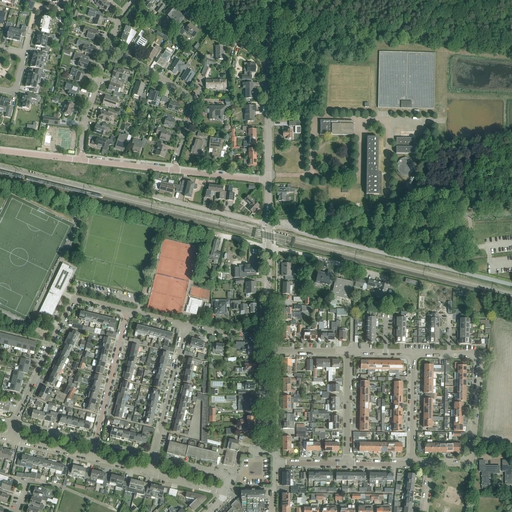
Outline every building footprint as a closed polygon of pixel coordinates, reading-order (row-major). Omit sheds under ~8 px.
[(14,5),(15,0),(2,0),(2,1),(9,4),(8,7),(14,9),(15,6),(14,5)] [(111,5),(107,2),(104,0),(100,0),(99,0),(95,0),(95,1),(95,3),(97,4),(96,5),(100,8),(101,7),(106,11),(111,5)] [(148,0),(145,5),(149,8),(155,1),(159,4),(157,6),(159,7),(156,11),(159,14),(165,6),(160,3),(162,0),(148,0)] [(171,6),(168,10),(164,14),(179,25),(185,17),(182,15),(181,16),(176,12),(177,11),(171,6)] [(103,15),(99,12),(98,11),(98,12),(90,9),(88,16),(96,19),(94,25),(100,27),(102,21),(103,21),(104,18),(102,18),(103,15)] [(41,25),(40,29),(42,29),(41,32),(47,34),(48,34),(52,19),(43,17),(42,21),(41,21),(40,25),(41,25)] [(13,40),(16,29),(11,27),(12,24),(7,22),(5,32),(8,33),(6,39),(13,40)] [(191,23),(186,29),(184,26),(179,32),(182,35),(185,31),(193,37),(199,30),(198,30),(190,24),(191,23)] [(25,37),(27,27),(22,26),(21,30),(16,29),(13,40),(20,42),(21,36),(25,37)] [(97,38),(98,35),(99,32),(85,27),(83,33),(88,35),(87,38),(94,40),(95,37),(97,38)] [(136,33),(131,29),(132,28),(128,27),(127,27),(126,27),(125,28),(125,29),(124,32),(123,35),(122,38),(121,39),(122,39),(122,40),(123,41),(125,42),(124,43),(128,45),(136,33)] [(135,40),(133,43),(137,45),(134,49),(137,50),(137,49),(141,51),(142,49),(143,49),(145,45),(147,42),(141,38),(143,35),(140,33),(135,40)] [(54,40),(55,36),(48,34),(47,34),(46,36),(38,35),(37,40),(48,43),(49,44),(50,39),(54,40)] [(47,49),(48,43),(37,40),(35,46),(43,48),(42,51),(48,52),(49,49),(47,49)] [(78,45),(77,46),(79,46),(84,48),(82,52),(87,53),(91,55),(94,48),(90,47),(86,46),(87,42),(81,40),(79,40),(78,45)] [(155,53),(158,55),(162,48),(157,45),(154,50),(150,48),(145,56),(151,60),(155,53)] [(225,46),(216,46),(216,60),(224,60),(224,52),(225,52),(225,46)] [(160,57),(159,59),(156,63),(163,67),(164,67),(167,69),(170,63),(168,62),(173,54),(166,50),(161,57),(160,57)] [(379,51),(378,108),(434,109),(436,53),(379,51)] [(46,53),(40,52),(39,55),(34,54),(32,60),(42,63),(44,56),(45,56),(46,53)] [(89,62),(88,61),(84,60),(85,56),(75,53),(73,61),(79,63),(78,67),(87,70),(89,62)] [(44,63),(42,63),(32,60),(30,67),(36,69),(35,72),(41,73),(44,63)] [(176,60),(169,71),(175,75),(179,69),(182,71),(183,69),(185,66),(176,60)] [(186,71),(181,79),(188,83),(191,79),(194,74),(187,70),(190,65),(187,64),(187,63),(185,66),(183,69),(186,71)] [(255,72),(255,65),(252,65),(252,64),(248,64),(248,76),(242,76),(242,80),(251,80),(251,76),(251,72),(255,72)] [(84,76),(83,75),(78,74),(79,70),(73,68),(70,75),(77,77),(75,81),(82,83),(84,76)] [(123,75),(124,71),(115,68),(112,76),(117,78),(116,80),(119,81),(124,83),(127,76),(123,75)] [(42,73),(41,73),(35,72),(34,75),(29,73),(27,80),(38,83),(40,83),(41,78),(45,79),(46,74),(42,73)] [(36,89),(38,83),(27,80),(25,87),(31,88),(30,92),(36,93),(37,89),(36,89)] [(222,80),(206,81),(206,88),(222,88),(226,88),(225,80),(222,81),(222,80)] [(122,89),(124,83),(119,81),(117,85),(111,83),(108,90),(118,93),(119,88),(122,89)] [(137,82),(135,87),(133,94),(141,96),(140,100),(144,101),(146,95),(142,93),(145,85),(137,82)] [(78,95),(79,92),(80,89),(67,84),(65,90),(69,92),(68,95),(75,97),(76,94),(78,95)] [(253,84),(248,84),(243,84),(243,89),(246,89),(246,99),(255,99),(255,89),(253,89),(253,84)] [(150,94),(149,95),(149,97),(148,100),(152,101),(151,105),(158,107),(160,100),(156,99),(158,93),(151,91),(150,94)] [(37,96),(27,94),(27,97),(23,96),(22,102),(23,103),(22,108),(28,110),(30,104),(32,99),(36,100),(37,96)] [(118,100),(110,97),(106,96),(103,104),(115,108),(118,100)] [(162,96),(161,101),(161,102),(169,104),(168,109),(178,112),(180,105),(167,101),(168,98),(162,96)] [(3,109),(2,111),(6,112),(5,117),(10,118),(13,107),(10,107),(11,101),(5,99),(3,109)] [(74,105),(69,103),(66,102),(62,114),(67,116),(68,115),(70,116),(72,112),(72,113),(74,109),(73,108),(74,105)] [(225,118),(225,106),(209,106),(209,109),(206,109),(206,110),(206,114),(209,114),(209,120),(215,120),(215,116),(221,116),(221,118),(221,119),(222,120),(223,120),(224,120),(225,119),(225,118)] [(253,106),(248,106),(244,106),(244,110),(245,110),(245,117),(247,117),(247,122),(252,122),(252,121),(254,121),(253,114),(253,112),(256,112),(256,106),(253,106)] [(116,112),(114,111),(109,110),(108,113),(101,111),(98,119),(109,123),(112,116),(114,117),(116,112)] [(171,115),(166,114),(164,114),(163,119),(165,120),(163,125),(173,128),(175,120),(170,119),(171,115)] [(60,120),(43,118),(42,124),(51,125),(59,126),(60,120)] [(353,121),(320,120),(320,124),(320,135),(330,135),(332,135),(353,135),(353,124),(353,121)] [(110,126),(108,125),(103,123),(102,127),(96,125),(94,133),(102,136),(104,131),(108,132),(110,126)] [(166,130),(161,128),(157,127),(156,133),(160,135),(159,139),(169,142),(171,135),(165,133),(166,130)] [(248,127),(243,127),(243,131),(246,131),(246,133),(248,133),(248,137),(256,137),(256,129),(248,130),(248,127)] [(60,130),(59,137),(63,138),(63,137),(69,138),(70,131),(60,130)] [(287,137),(287,138),(292,138),(293,130),(287,130),(287,132),(283,132),(283,137),(287,137)] [(128,146),(130,141),(131,136),(129,135),(126,134),(125,135),(119,134),(115,148),(123,151),(125,145),(128,146)] [(113,146),(114,143),(95,136),(93,141),(92,141),(91,144),(95,145),(103,148),(103,150),(107,151),(109,145),(111,145),(113,146)] [(381,195),(382,172),(378,172),(378,138),(374,137),(374,136),(370,136),(370,137),(367,137),(366,195),(381,195)] [(63,138),(61,147),(69,148),(70,138),(69,138),(63,137),(63,138)] [(256,145),(256,137),(248,137),(248,142),(244,142),(244,148),(253,147),(253,145),(256,145)] [(212,157),(220,158),(223,139),(210,138),(209,149),(213,150),(212,157)] [(396,138),(396,147),(396,154),(415,154),(415,147),(415,138),(396,138)] [(140,153),(143,142),(134,139),(132,144),(134,145),(132,151),(140,153)] [(203,142),(201,141),(196,140),(193,150),(192,149),(191,153),(201,156),(203,152),(200,151),(203,142)] [(164,158),(167,149),(164,148),(165,145),(158,143),(157,146),(158,146),(155,155),(164,158)] [(256,153),(254,153),(254,149),(243,149),(243,152),(248,152),(248,157),(246,157),(246,160),(256,160),(256,153)] [(404,158),(403,158),(401,159),(400,160),(399,161),(398,162),(398,163),(397,164),(397,165),(397,167),(397,169),(398,170),(398,171),(400,173),(401,174),(402,175),(403,175),(404,176),(406,176),(407,176),(408,175),(410,175),(411,174),(412,173),(413,172),(414,170),(415,167),(415,165),(414,164),(414,162),(412,160),(411,159),(409,159),(408,158),(406,158),(405,158),(404,158)] [(154,180),(152,189),(156,190),(159,190),(166,192),(168,183),(157,180),(155,180),(154,180)] [(181,186),(180,192),(185,194),(184,197),(191,198),(195,184),(188,182),(187,188),(181,186)] [(168,183),(166,192),(173,194),(175,188),(177,188),(176,192),(180,192),(181,186),(168,183)] [(278,191),(278,196),(279,196),(279,201),(288,201),(288,196),(286,196),(286,193),(289,193),(289,188),(291,188),(291,184),(286,184),(286,188),(281,188),(281,191),(278,191)] [(205,190),(204,198),(207,198),(211,199),(211,196),(215,197),(215,192),(216,186),(209,185),(208,191),(205,190)] [(216,186),(215,192),(219,193),(218,199),(225,200),(226,192),(223,192),(223,187),(216,186)] [(257,208),(259,206),(255,202),(254,202),(248,196),(245,200),(251,206),(248,209),(252,213),(253,213),(254,214),(257,210),(257,209),(258,208),(257,208)] [(208,250),(207,255),(215,257),(214,260),(219,261),(219,258),(221,253),(216,252),(219,241),(214,240),(213,245),(210,244),(209,249),(209,250),(208,250)] [(291,276),(291,264),(282,264),(282,276),(285,276),(285,280),(293,280),(293,276),(291,276)] [(239,268),(234,268),(234,278),(246,278),(248,277),(248,273),(251,273),(258,273),(258,267),(250,268),(250,265),(244,265),(239,265),(239,268)] [(63,290),(63,291),(69,280),(74,271),(74,270),(70,268),(70,269),(65,266),(53,290),(51,289),(39,313),(42,314),(43,314),(44,315),(51,318),(63,293),(62,293),(63,290)] [(318,272),(317,277),(316,283),(328,286),(331,277),(332,272),(328,271),(328,275),(318,272)] [(349,300),(353,282),(336,278),(332,296),(349,300)] [(367,285),(368,282),(357,279),(355,285),(363,287),(364,284),(367,285)] [(368,282),(367,285),(366,288),(370,289),(371,287),(376,288),(374,296),(385,299),(388,286),(390,287),(390,286),(368,280),(368,282)] [(246,283),(246,297),(248,297),(249,297),(250,296),(250,295),(250,294),(256,294),(256,282),(246,283)] [(283,283),(282,294),(290,295),(290,292),(292,292),(292,286),(290,286),(290,283),(283,283)] [(190,298),(188,306),(191,306),(189,313),(196,315),(199,306),(201,307),(202,301),(190,298)] [(215,300),(211,300),(211,310),(212,310),(212,307),(215,307),(215,309),(215,315),(226,315),(226,305),(226,303),(229,303),(229,305),(229,307),(229,300),(219,300),(215,300)] [(256,304),(251,304),(249,304),(241,304),(241,306),(241,311),(245,311),(245,315),(250,315),(250,313),(256,313),(256,312),(257,312),(257,310),(256,310),(256,304)] [(371,312),(366,312),(366,322),(378,323),(378,319),(376,319),(376,317),(375,317),(375,313),(376,313),(371,313),(371,312)] [(406,318),(403,318),(403,316),(406,316),(406,317),(407,316),(406,316),(408,314),(406,312),(412,313),(412,312),(405,312),(400,312),(401,312),(401,318),(397,318),(396,320),(394,320),(394,323),(406,323),(406,318)] [(430,319),(430,323),(441,324),(442,320),(439,320),(439,318),(438,318),(438,315),(428,315),(428,319),(430,319)] [(108,327),(110,319),(106,318),(104,317),(102,326),(102,327),(104,328),(104,326),(108,327)] [(334,341),(334,336),(334,334),(334,330),(336,330),(336,329),(336,321),(334,321),(334,322),(332,322),(332,323),(333,327),(331,327),(331,330),(328,330),(327,333),(327,340),(334,341)] [(327,340),(327,333),(328,330),(324,330),(324,327),(324,322),(319,322),(319,329),(321,330),(321,333),(321,340),(327,340)] [(296,333),(293,333),(293,334),(301,334),(301,333),(302,325),(298,325),(298,333),(296,333)] [(137,326),(134,336),(137,337),(138,334),(141,335),(143,327),(139,326),(137,326)] [(70,332),(67,339),(75,343),(78,337),(79,334),(73,331),(72,333),(70,332)] [(159,338),(159,341),(160,342),(161,340),(165,341),(167,332),(163,331),(163,332),(161,331),(159,338)] [(165,341),(163,346),(167,347),(168,342),(169,340),(171,341),(173,334),(170,334),(171,333),(167,332),(165,341)] [(4,334),(2,344),(4,344),(4,347),(7,348),(8,345),(10,337),(7,336),(7,335),(4,334)] [(111,341),(111,339),(100,336),(100,339),(103,340),(102,343),(110,345),(111,341)] [(10,337),(8,345),(15,347),(17,337),(14,337),(14,338),(10,337)] [(17,337),(15,347),(21,348),(23,340),(20,340),(20,338),(17,337)] [(196,348),(198,340),(194,339),(194,338),(190,337),(187,346),(196,348)] [(67,339),(65,344),(72,348),(75,343),(67,339)] [(21,348),(20,351),(24,352),(24,349),(28,350),(30,341),(27,340),(27,341),(24,340),(23,340),(21,348)] [(202,341),(198,340),(196,348),(199,349),(199,351),(203,352),(204,348),(202,348),(204,342),(202,341)] [(30,341),(28,350),(30,351),(30,353),(34,354),(37,342),(36,342),(36,344),(33,343),(33,341),(30,341)] [(240,343),(236,342),(236,345),(236,349),(242,349),(242,353),(247,353),(251,353),(256,353),(256,352),(256,350),(256,346),(247,346),(248,343),(240,343)] [(65,344),(63,348),(64,348),(63,350),(70,353),(72,348),(65,344)] [(213,344),(213,349),(212,352),(216,353),(216,354),(223,354),(223,351),(224,345),(213,344)] [(61,351),(59,355),(67,359),(70,353),(63,350),(63,352),(61,351)] [(136,358),(138,352),(129,350),(128,354),(130,354),(130,356),(136,358)] [(59,355),(58,358),(59,359),(58,361),(64,364),(67,359),(59,355)] [(31,361),(21,358),(20,365),(29,367),(30,364),(29,364),(29,361),(31,361)] [(329,369),(329,360),(323,360),(323,368),(326,368),(326,371),(329,371),(329,382),(332,382),(332,376),(332,373),(332,368),(332,369),(329,369)] [(332,360),(332,368),(332,373),(335,373),(335,368),(339,368),(342,368),(342,364),(339,364),(339,360),(332,360)] [(56,362),(54,366),(62,370),(64,364),(58,361),(57,363),(56,362)] [(255,365),(252,365),(252,361),(245,361),(245,368),(240,368),(240,373),(248,373),(248,372),(255,372),(255,368),(255,366),(255,365)] [(368,370),(368,361),(364,361),(361,361),(361,364),(358,364),(358,369),(361,370),(368,370)] [(134,370),(135,364),(127,362),(126,366),(127,366),(127,368),(134,370)] [(458,369),(457,373),(466,373),(466,369),(466,366),(461,366),(461,363),(455,363),(455,369),(458,369)] [(28,370),(29,367),(20,365),(19,368),(15,367),(14,370),(18,371),(18,372),(23,373),(27,374),(26,373),(27,370),(28,370)] [(54,366),(52,369),(54,370),(53,372),(59,375),(62,370),(54,366)] [(103,373),(104,369),(96,367),(95,371),(96,371),(96,373),(102,375),(103,373)] [(22,376),(23,373),(18,372),(18,371),(14,370),(13,377),(22,379),(23,376),(22,376)] [(50,373),(49,376),(56,380),(58,381),(59,381),(61,376),(60,375),(59,375),(53,372),(52,374),(50,373)] [(131,382),(132,376),(124,373),(123,377),(124,378),(124,380),(131,382)] [(49,376),(47,380),(48,381),(47,383),(50,384),(49,386),(53,388),(54,386),(56,387),(59,381),(58,381),(56,380),(49,376)] [(191,378),(183,376),(182,380),(183,380),(183,382),(190,384),(191,378)] [(21,382),(22,379),(13,377),(11,384),(19,386),(20,382),(21,382)] [(162,387),(162,383),(154,381),(153,385),(155,385),(154,387),(161,389),(161,387),(162,387)] [(9,383),(8,387),(10,388),(10,390),(19,393),(20,389),(18,389),(19,386),(11,384),(9,383)] [(241,391),(238,391),(238,395),(241,395),(246,395),(246,391),(247,390),(255,390),(255,384),(250,384),(246,384),(242,384),(241,384),(241,391)] [(67,395),(71,387),(68,386),(65,385),(61,393),(67,395)] [(283,386),(283,392),(288,392),(290,393),(290,394),(295,394),(295,392),(295,389),(291,389),(291,386),(283,386)] [(424,393),(425,393),(425,396),(434,396),(434,393),(433,393),(433,389),(433,386),(424,386),(424,390),(424,393)] [(44,387),(41,392),(50,397),(52,391),(44,387)] [(120,387),(119,393),(127,396),(129,390),(120,387)] [(63,403),(67,395),(61,393),(57,391),(55,394),(57,395),(55,399),(63,403)] [(50,397),(41,392),(38,398),(44,401),(47,402),(50,397)] [(97,398),(98,394),(89,392),(89,396),(86,395),(86,398),(90,399),(96,400),(97,398)] [(149,395),(148,398),(150,399),(149,401),(150,401),(157,403),(158,401),(159,397),(151,395),(149,395)] [(301,400),(301,395),(296,395),(296,397),(290,397),(290,396),(283,396),(283,403),(290,403),(293,403),(297,403),(297,400),(301,400)] [(424,403),(423,407),(432,407),(432,399),(434,399),(434,398),(437,398),(437,396),(434,396),(425,396),(425,399),(424,399),(424,400),(424,403)] [(239,398),(239,411),(252,411),(252,407),(254,407),(254,399),(252,399),(252,398),(239,398)] [(0,409),(9,412),(11,402),(0,399),(0,409)] [(72,401),(71,401),(71,400),(67,399),(66,399),(67,399),(65,404),(68,406),(73,407),(73,406),(71,405),(72,401)] [(117,399),(116,405),(124,407),(127,408),(130,409),(133,409),(134,407),(125,405),(126,401),(117,399)] [(208,401),(208,416),(209,416),(215,416),(216,416),(216,412),(220,412),(220,406),(214,406),(214,405),(212,405),(212,401),(208,401)] [(84,403),(83,407),(84,407),(83,410),(87,410),(93,412),(94,410),(95,406),(87,404),(84,403)] [(46,413),(47,411),(47,409),(48,405),(46,404),(45,408),(44,408),(43,413),(40,412),(38,419),(44,421),(46,413)] [(116,405),(114,411),(123,413),(124,407),(116,405)] [(328,411),(318,411),(318,414),(325,414),(329,414),(329,412),(339,412),(339,405),(329,405),(328,405),(328,411)] [(57,415),(55,421),(60,422),(59,422),(59,424),(63,425),(64,424),(66,424),(67,417),(62,416),(63,412),(64,407),(61,406),(60,408),(58,414),(57,415)] [(38,419),(40,412),(41,408),(38,407),(37,411),(33,410),(31,418),(38,419)] [(54,423),(57,415),(58,414),(47,411),(46,413),(44,421),(51,422),(54,423)] [(114,411),(114,415),(115,415),(115,417),(121,419),(123,414),(123,413),(114,411)] [(144,412),(143,418),(145,418),(153,420),(154,417),(154,415),(148,413),(144,412)] [(184,416),(176,414),(175,417),(176,418),(176,420),(183,422),(184,416)] [(141,421),(140,424),(151,426),(152,424),(153,420),(145,418),(144,422),(141,421)] [(423,427),(423,428),(428,428),(428,431),(435,431),(435,428),(432,428),(432,421),(423,420),(423,424),(423,427)] [(89,430),(91,423),(85,422),(83,430),(87,431),(87,429),(89,430)] [(181,427),(173,425),(172,429),(173,430),(173,432),(180,433),(181,427)] [(112,429),(110,435),(113,436),(112,437),(116,438),(118,430),(119,427),(115,427),(112,426),(112,429)] [(186,456),(188,446),(170,442),(171,437),(172,437),(172,435),(169,434),(166,446),(168,446),(167,453),(167,454),(167,452),(170,453),(169,454),(173,455),(174,454),(176,454),(175,456),(179,457),(180,455),(182,456),(181,457),(185,458),(186,456)] [(141,436),(139,444),(143,445),(144,443),(146,444),(147,437),(141,436)] [(239,445),(238,445),(239,442),(230,439),(229,443),(232,443),(230,450),(234,451),(238,452),(239,445)] [(303,444),(303,451),(313,451),(313,443),(309,443),(309,441),(307,441),(303,441),(303,444)] [(189,442),(188,446),(186,456),(196,458),(198,449),(195,448),(196,443),(189,442)] [(205,446),(199,444),(198,449),(196,458),(206,460),(208,451),(204,450),(205,446)] [(291,449),(291,444),(283,444),(283,451),(289,451),(289,454),(294,454),(294,449),(291,449)] [(219,449),(213,447),(212,452),(208,451),(206,460),(216,463),(219,449)] [(230,450),(223,448),(223,450),(224,450),(220,464),(223,464),(233,467),(237,452),(238,452),(234,451),(230,450)] [(19,458),(17,465),(20,466),(26,467),(26,466),(27,463),(29,455),(25,454),(25,456),(23,455),(22,459),(19,458)] [(33,465),(34,458),(32,458),(33,456),(29,455),(27,463),(26,466),(32,468),(33,465)] [(50,469),(52,461),(49,460),(48,461),(46,461),(45,468),(44,469),(46,470),(47,468),(50,469)] [(60,464),(58,464),(56,470),(62,472),(61,475),(65,476),(67,468),(64,467),(64,466),(65,464),(60,463),(60,464)] [(69,469),(68,475),(74,476),(74,474),(78,475),(80,467),(73,466),(72,469),(69,469)] [(482,472),(482,489),(487,489),(487,486),(488,486),(488,473),(491,473),(494,473),(499,473),(499,466),(485,466),(479,466),(479,472),(482,472)] [(509,466),(502,466),(502,472),(505,472),(505,484),(510,484),(511,484),(511,473),(511,466),(509,466)] [(80,467),(78,475),(84,477),(84,478),(87,479),(89,473),(85,472),(86,469),(80,467)] [(87,479),(87,482),(96,484),(97,480),(99,472),(92,470),(91,474),(89,473),(87,479)] [(283,473),(282,480),(293,480),(293,477),(290,477),(290,473),(290,470),(285,470),(285,473),(283,473)] [(99,472),(97,480),(103,481),(102,486),(106,486),(106,484),(108,478),(105,477),(105,474),(99,472)] [(365,473),(360,473),(360,481),(359,481),(359,483),(364,483),(364,488),(363,492),(367,492),(367,487),(367,481),(365,481),(365,473)] [(0,481),(0,482),(0,488),(1,488),(5,490),(10,491),(12,483),(7,481),(6,481),(7,477),(0,474),(0,481)] [(108,478),(106,484),(116,487),(116,485),(118,477),(112,475),(111,479),(108,478)] [(118,477),(116,485),(123,486),(122,488),(123,488),(125,489),(127,483),(124,482),(125,478),(118,477)] [(125,491),(131,493),(134,494),(136,489),(137,481),(131,480),(130,483),(127,483),(125,489),(125,491)] [(282,480),(282,486),(291,486),(291,490),(299,490),(299,486),(293,486),(293,480),(282,480)] [(134,494),(134,497),(136,497),(137,494),(144,495),(146,487),(143,486),(144,483),(137,481),(136,489),(134,494)] [(146,497),(145,499),(148,500),(149,497),(152,498),(153,493),(156,494),(158,486),(152,485),(151,484),(150,491),(147,490),(145,497),(146,497)] [(156,494),(155,498),(158,499),(158,498),(161,499),(161,500),(160,503),(163,503),(164,501),(164,499),(166,494),(162,494),(164,487),(164,488),(158,486),(156,494)] [(35,487),(33,494),(39,496),(38,499),(42,500),(47,502),(48,499),(45,498),(47,491),(45,490),(44,490),(45,487),(40,487),(39,488),(35,487)] [(3,490),(0,489),(0,501),(6,503),(8,495),(2,493),(3,490)] [(251,491),(247,491),(247,509),(246,511),(258,511),(259,509),(259,492),(254,491),(254,490),(251,490),(251,491)] [(238,498),(236,500),(242,506),(241,511),(246,511),(247,509),(247,491),(241,491),(241,492),(240,492),(240,498),(238,498)] [(186,497),(186,498),(187,498),(186,501),(193,503),(189,506),(190,507),(194,510),(205,499),(205,496),(187,492),(186,497)] [(32,497),(30,504),(36,506),(35,509),(38,510),(42,511),(44,505),(40,504),(42,500),(38,499),(32,497)] [(241,511),(242,506),(236,500),(231,506),(232,507),(227,511),(241,511)]
